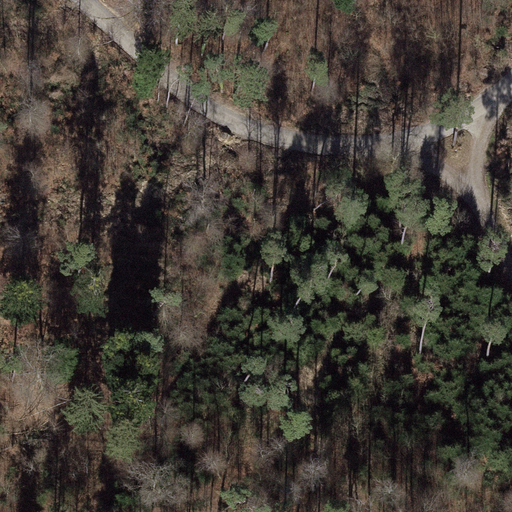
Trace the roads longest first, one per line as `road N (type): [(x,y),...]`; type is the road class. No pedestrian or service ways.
road 1 (track): [(511,81),(493,103),(426,136),(351,145),(293,138),(240,121),(187,89),(89,0)]
road 2 (track): [(511,268),(474,188),(404,141)]
